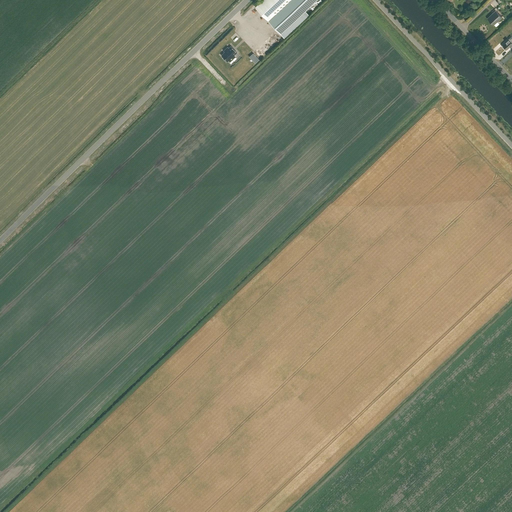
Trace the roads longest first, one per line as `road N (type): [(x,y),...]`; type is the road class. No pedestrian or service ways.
road 1 (unclassified): [(0,240),(246,0)]
road 2 (unclassified): [(511,145),(375,0)]
